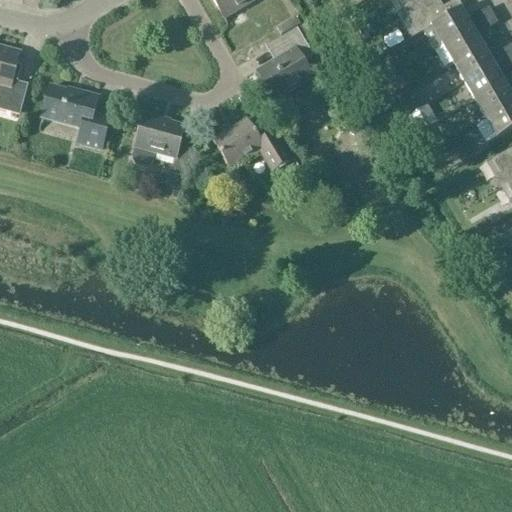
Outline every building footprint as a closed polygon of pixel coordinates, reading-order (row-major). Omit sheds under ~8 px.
[(211,0),(224,21),(260,0),(211,0)] [(386,0),(396,16),(424,0),(386,0)] [(443,9),(437,0),(424,0),(396,16),(411,41),(423,34),(431,29),(461,11),(461,12),(463,11),(458,1),(443,9)] [(431,29),(423,34),(434,52),(442,48),(493,18),(488,10),(468,22),(461,12),(461,11),(431,29)] [(493,18),(442,48),(453,66),(483,49),(477,38),(497,25),(493,18)] [(301,65),(313,58),(297,31),(273,46),(282,60),(260,73),(276,101),(311,81),(301,65)] [(490,60),(483,49),(453,66),(464,85),(511,56),(511,49),(510,47),(490,60)] [(0,112),(20,118),(28,87),(13,83),(20,54),(0,49),(0,112)] [(511,67),(511,56),(464,85),(475,104),(505,86),(499,75),(511,67)] [(391,65),(379,72),(384,80),(396,74),(391,65)] [(505,86),(475,104),(486,122),(511,106),(511,96),(511,97),(505,86)] [(102,152),(110,120),(95,116),(99,100),(78,94),(78,96),(50,89),(41,120),(81,131),(78,145),(102,152)] [(511,106),(486,122),(497,141),(511,132),(511,106)] [(144,116),(134,150),(132,157),(133,162),(134,165),(137,167),(143,169),(146,169),(149,168),(151,167),(153,164),(155,156),(176,162),(172,176),(188,180),(197,148),(181,144),(185,129),(162,123),(163,121),(144,116)] [(272,174),(291,163),(274,137),(261,144),(248,122),(213,144),(230,172),(260,154),(272,174)] [(511,184),(511,151),(487,166),(501,190),(511,184)] [(511,184),(501,190),(511,209),(511,184)]
